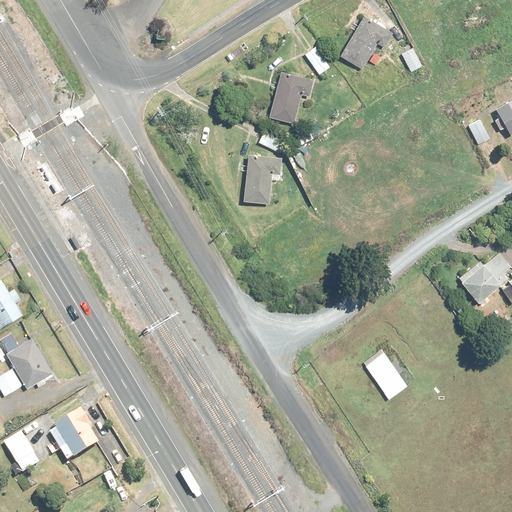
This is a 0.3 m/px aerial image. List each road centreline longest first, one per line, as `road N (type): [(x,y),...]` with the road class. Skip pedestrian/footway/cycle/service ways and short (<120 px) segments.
road 1 (trunk): [(204,511),(0,176)]
road 2 (unclassified): [(121,80),(122,117),(262,350)]
road 3 (unclassified): [(262,350),(327,321),(438,236),(511,194)]
road 4 (unclassified): [(262,350),(361,511)]
road 5 (unclassified): [(121,80),(167,71),(285,0)]
